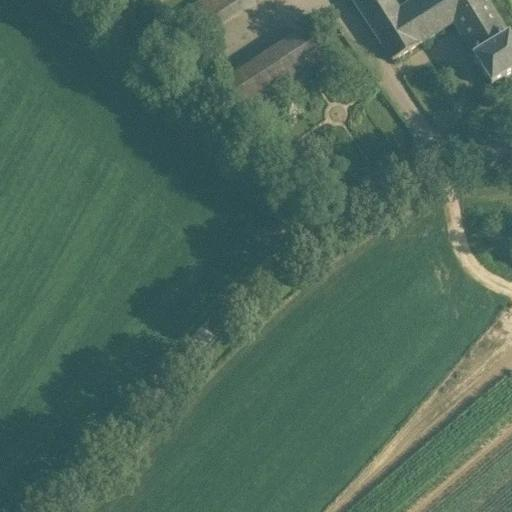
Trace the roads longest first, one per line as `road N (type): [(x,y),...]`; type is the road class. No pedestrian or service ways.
road 1 (unclassified): [(511,151),(442,161),(317,226),(40,511)]
road 2 (unknown): [(317,226),(137,50),(130,33),(140,0)]
road 3 (track): [(442,161),(463,256),(511,286)]
